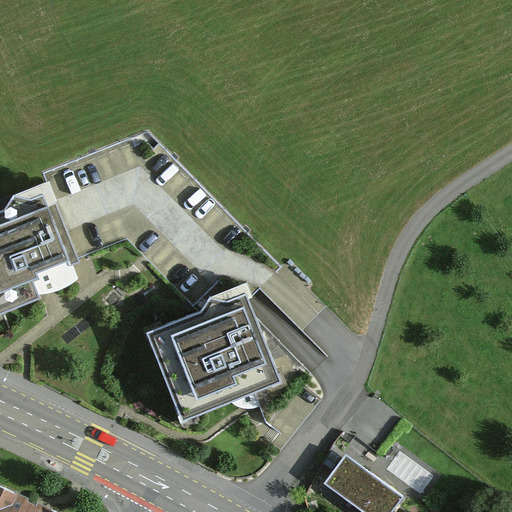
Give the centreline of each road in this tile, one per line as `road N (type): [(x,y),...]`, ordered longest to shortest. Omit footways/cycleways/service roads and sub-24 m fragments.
road 1 (unknown): [(188,217),(318,300),(366,350)]
road 2 (primary): [(189,497),(0,409)]
